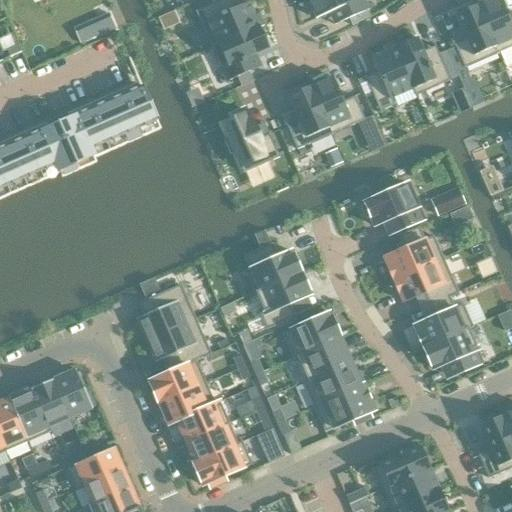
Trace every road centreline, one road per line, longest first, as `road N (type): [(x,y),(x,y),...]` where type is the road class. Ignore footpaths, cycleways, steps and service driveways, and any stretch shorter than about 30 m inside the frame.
road 1 (residential): [(0,378),(91,345),(105,357),(175,511)]
road 2 (residential): [(204,511),(427,413)]
road 3 (residential): [(427,413),(345,290),(319,221)]
road 4 (residential): [(434,0),(301,63)]
road 5 (residential): [(118,53),(0,104)]
